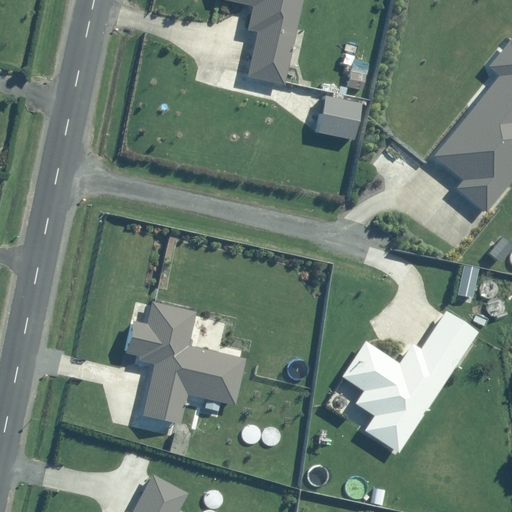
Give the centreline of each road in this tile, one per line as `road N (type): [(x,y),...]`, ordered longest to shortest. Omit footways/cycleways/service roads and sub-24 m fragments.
road 1 (unclassified): [(94,0),(0,457)]
road 2 (unknown): [(59,171),(403,238)]
